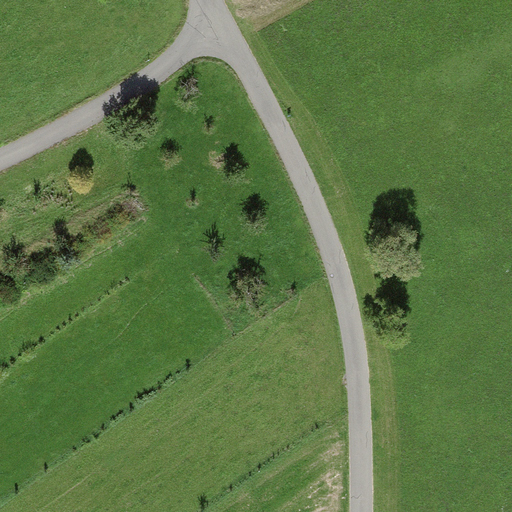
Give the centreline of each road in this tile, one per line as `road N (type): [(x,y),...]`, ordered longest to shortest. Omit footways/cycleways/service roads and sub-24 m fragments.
road 1 (unclassified): [(361,511),(361,412),(342,283),(293,156),(222,23)]
road 2 (residential): [(0,158),(122,95),(222,23)]
